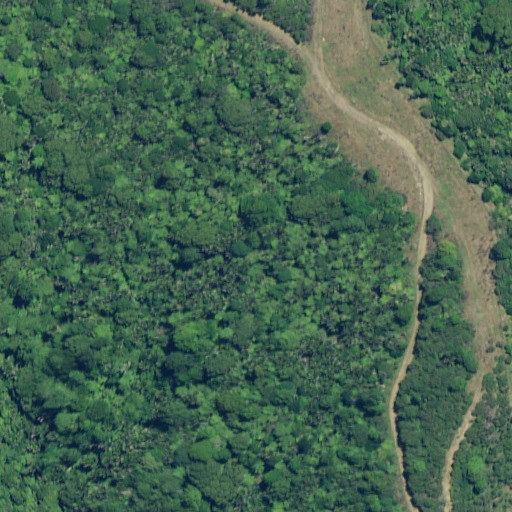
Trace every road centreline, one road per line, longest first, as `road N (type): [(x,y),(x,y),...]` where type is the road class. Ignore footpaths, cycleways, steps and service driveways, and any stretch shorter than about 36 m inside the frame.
road 1 (track): [(421,511),(394,408),(422,331),(426,178),(411,150),(344,101),(325,75),(319,0)]
road 2 (track): [(325,75),(279,24),(228,0)]
